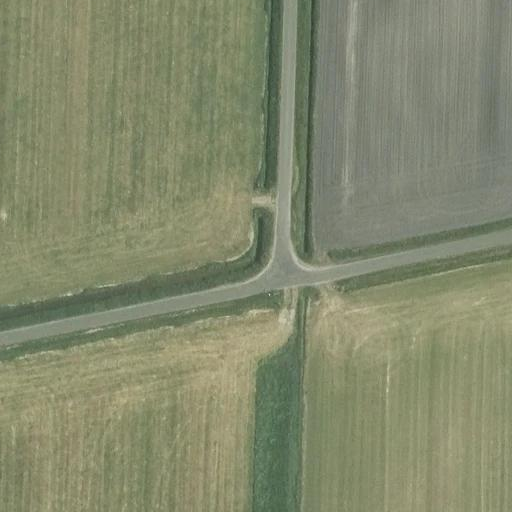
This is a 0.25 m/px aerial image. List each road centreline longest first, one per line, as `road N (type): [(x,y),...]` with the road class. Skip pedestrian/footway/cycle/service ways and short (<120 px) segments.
road 1 (unclassified): [(0,340),(284,285)]
road 2 (unclassified): [(284,285),(292,0)]
road 3 (unclassified): [(284,285),(511,240)]
